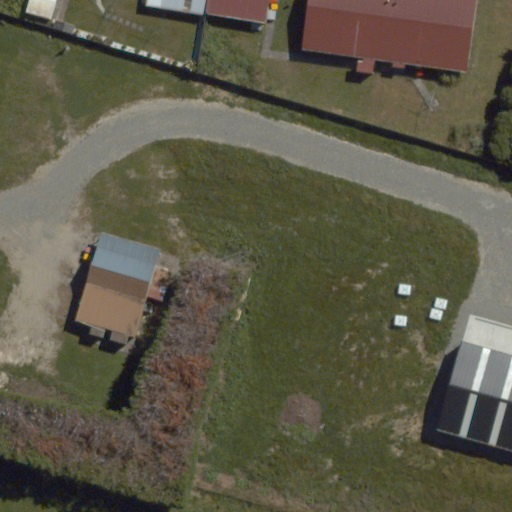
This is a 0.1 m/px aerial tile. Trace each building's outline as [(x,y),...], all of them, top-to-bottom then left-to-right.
[(56,0),(29,0),(26,12),(51,19),(56,0)] [(206,0),(147,0),(146,6),(204,15),(206,0)] [(269,0),(208,0),(207,13),(266,23),(269,0)] [(476,0),(307,0),(300,51),(466,70),(476,0)] [(91,112),(101,81),(70,70),(67,80),(44,72),(37,93),(91,112)] [(160,254),(101,235),(74,328),(131,345),(160,254)] [(511,358),(459,344),(431,436),(511,457),(511,358)]
